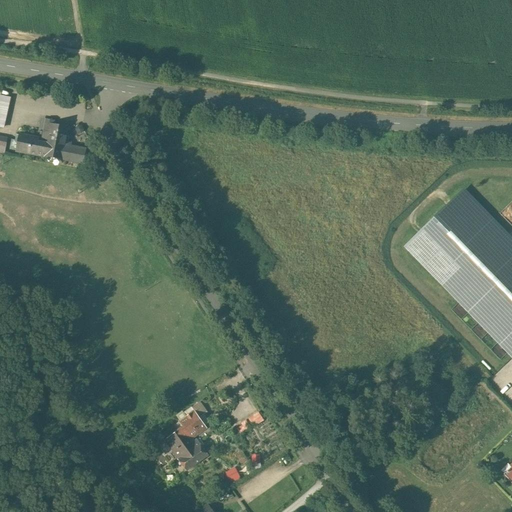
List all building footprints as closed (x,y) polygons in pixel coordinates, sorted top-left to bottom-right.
[(8,103),(0,101),(0,121),(4,122),(8,103)] [(54,120),(46,119),(45,123),(44,130),(42,139),(48,140),(47,144),(44,156),(65,160),(67,149),(64,148),(65,142),(68,127),(53,124),(54,120)] [(44,156),(47,144),(33,141),(33,137),(19,135),(16,151),(44,156)] [(67,149),(65,160),(83,164),(86,149),(70,146),(71,143),(65,142),(64,148),(67,149)] [(511,234),(466,187),(406,245),(511,354),(511,234)] [(169,373),(142,389),(154,407),(180,391),(169,373)] [(250,416),(255,426),(266,420),(261,410),(250,416)] [(179,421),(182,426),(191,438),(206,428),(194,411),(179,421)] [(248,418),(242,422),(243,424),(236,429),(240,436),(253,428),(248,418)] [(164,440),(175,455),(193,441),(191,438),(182,426),(164,440)] [(193,441),(175,455),(186,470),(208,455),(196,439),(193,441)] [(254,454),(255,466),(263,465),(262,453),(254,454)] [(225,473),(217,478),(221,485),(229,481),(225,473)]
